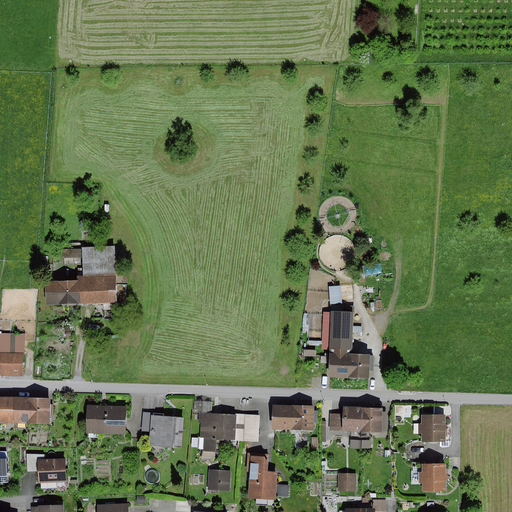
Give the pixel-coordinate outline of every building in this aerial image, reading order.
[(95,221),(81,221),(80,232),(95,232),(95,221)] [(77,277),(77,281),(65,281),(66,304),(117,303),(115,245),(81,246),(82,276),(77,277)] [(78,250),(63,250),(63,265),(78,264),(78,250)] [(66,304),(65,281),(45,282),(45,305),(66,304)] [(340,286),(329,287),(330,304),(341,303),(340,286)] [(328,353),(350,354),(352,312),(330,311),(330,312),(328,350),(328,353)] [(328,350),(330,312),(323,312),(321,350),(328,350)] [(24,334),(0,333),(0,375),(22,376),(22,353),(24,352),(24,334)] [(350,354),(328,353),(327,377),(367,379),(368,354),(350,354)] [(49,399),(0,397),(0,422),(48,424),(49,399)] [(199,412),(211,413),(212,402),(194,401),(193,412),(199,412)] [(312,406),(271,405),(270,429),(311,430),(312,406)] [(125,407),(87,406),(86,433),(124,434),(125,407)] [(360,407),(342,406),(342,415),(341,431),(360,431),(360,407)] [(381,408),(360,407),(360,431),(385,432),(386,412),(381,412),(381,408)] [(150,432),(151,417),(151,413),(143,412),(141,432),(150,432)] [(211,413),(199,412),(198,423),(200,423),(199,449),(214,450),(215,439),(233,441),(235,415),(211,413)] [(341,431),(342,415),(330,414),(329,431),(341,431)] [(259,416),(244,415),(243,442),(258,442),(259,416)] [(444,415),(421,415),(421,424),(418,424),(418,434),(422,434),(422,441),(444,441),(444,436),(446,436),(446,429),(449,427),(444,424),(444,415)] [(184,419),(151,417),(150,432),(149,446),(182,449),(184,419)] [(370,441),(361,441),(361,448),(370,449),(370,441)] [(268,454),(247,453),(246,472),(249,472),(247,499),(274,501),(274,496),(288,497),(288,486),(275,485),(276,471),(267,471),(268,454)] [(27,472),(38,472),(38,460),(44,459),(43,454),(26,455),(27,472)] [(44,459),(38,460),(38,472),(38,483),(65,483),(64,459),(44,459)] [(444,465),(421,465),(421,474),(419,474),(419,483),(422,483),(422,490),(445,490),(445,482),(448,478),(444,474),(444,465)] [(230,472),(209,470),(208,489),(229,490),(230,472)] [(356,474),(338,474),(338,491),(356,491),(356,474)] [(386,500),(373,500),(373,509),(373,511),(386,511),(386,500)]
